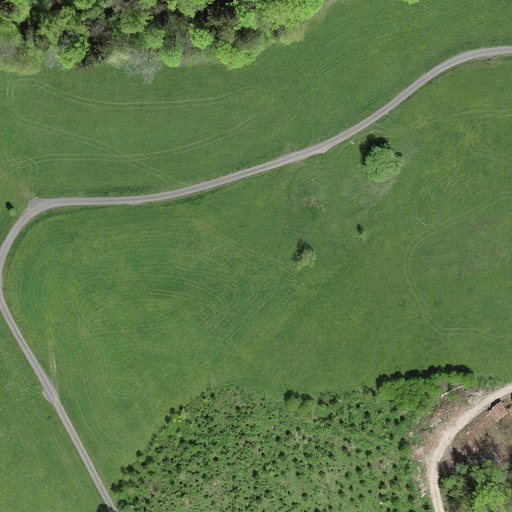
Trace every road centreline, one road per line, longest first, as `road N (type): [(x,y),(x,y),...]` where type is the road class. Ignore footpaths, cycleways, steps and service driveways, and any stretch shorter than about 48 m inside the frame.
road 1 (track): [(0,265),(19,224),(42,204),(176,194),(282,162),(342,139),(453,60),(511,51)]
road 2 (track): [(115,511),(0,298)]
road 3 (track): [(511,388),(473,408),(441,440),(432,479),(440,511)]
